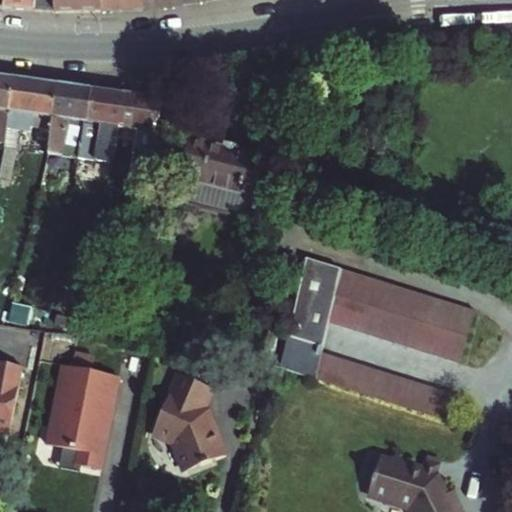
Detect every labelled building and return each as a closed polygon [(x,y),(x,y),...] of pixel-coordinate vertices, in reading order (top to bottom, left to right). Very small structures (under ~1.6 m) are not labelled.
[(0,0),(0,8),(7,10),(8,0),(0,0)] [(8,0),(7,10),(56,12),(55,0),(8,0)] [(55,0),(56,12),(105,11),(103,0),(55,0)] [(103,0),(105,11),(144,11),(143,0),(103,0)] [(143,0),(144,11),(185,5),(184,0),(143,0)] [(0,76),(0,156),(6,132),(12,78),(0,76)] [(46,130),(57,84),(12,78),(6,132),(0,156),(0,178),(3,180),(11,149),(11,132),(25,134),(27,127),(46,130)] [(82,122),(90,89),(57,84),(46,130),(41,153),(71,158),(78,122),(82,122)] [(114,128),(122,93),(90,89),(82,122),(78,122),(71,158),(72,158),(90,161),(97,125),(114,128)] [(155,98),(122,93),(114,128),(131,130),(129,140),(124,167),(135,169),(155,98)] [(114,128),(111,138),(129,140),(131,130),(114,128)] [(186,138),(176,179),(256,199),(266,158),(233,149),(234,146),(221,142),(220,146),(186,138)] [(334,270),(300,259),(286,337),(320,349),(324,325),(334,270)] [(471,315),(337,271),(324,325),(454,367),(471,315)] [(66,463),(109,470),(125,373),(97,368),(99,354),(78,350),(75,365),(61,362),(47,443),(69,446),(66,463)] [(450,399),(318,356),(313,384),(442,425),(450,399)] [(0,429),(29,429),(27,360),(0,361),(0,429)] [(209,387),(181,375),(171,399),(167,398),(153,431),(174,441),(184,472),(222,457),(214,433),(212,434),(206,418),(198,412),(209,387)] [(424,455),(421,467),(419,471),(433,475),(438,459),(424,455)] [(442,493),(433,475),(419,471),(421,467),(388,456),(385,464),(374,461),(367,485),(369,493),(374,500),(383,500),(406,507),(408,511),(459,511),(448,490),(442,493)]
